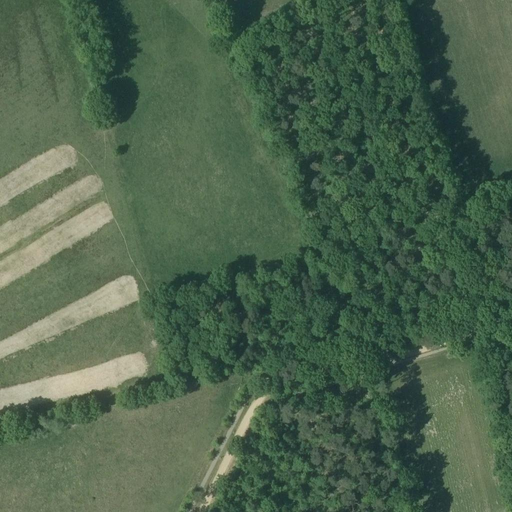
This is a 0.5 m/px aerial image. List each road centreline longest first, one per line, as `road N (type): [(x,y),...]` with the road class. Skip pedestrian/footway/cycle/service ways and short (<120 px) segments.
road 1 (track): [(227,48),(333,256),(412,352)]
road 2 (track): [(200,511),(273,379),(296,366),(412,352)]
